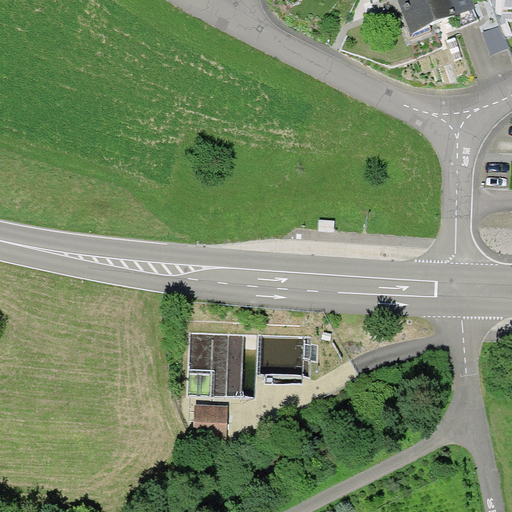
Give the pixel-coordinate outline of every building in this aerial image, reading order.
[(397,0),(409,27),(411,33),(430,25),(476,8),(473,0),(397,0)] [(431,31),(430,25),(411,33),(409,27),(407,28),(411,39),(431,31)] [(500,26),(483,33),(492,54),(509,47),(500,26)] [(330,222),(315,221),(315,233),(330,234),(330,222)] [(228,406),(194,404),(192,439),(226,441),(228,406)]
